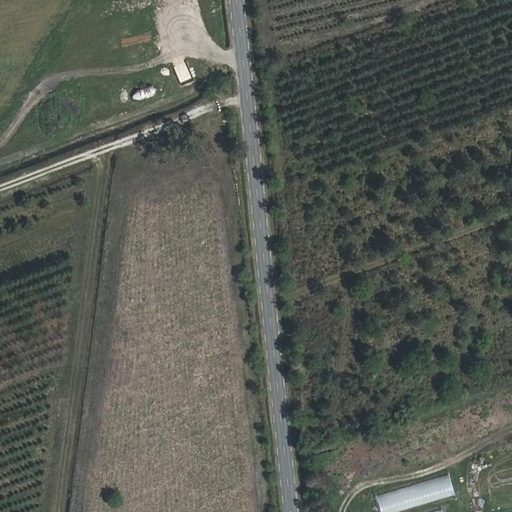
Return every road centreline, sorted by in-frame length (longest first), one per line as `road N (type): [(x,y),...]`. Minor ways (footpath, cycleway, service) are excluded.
road 1 (secondary): [(239,0),(291,511)]
road 2 (track): [(0,189),(249,93)]
